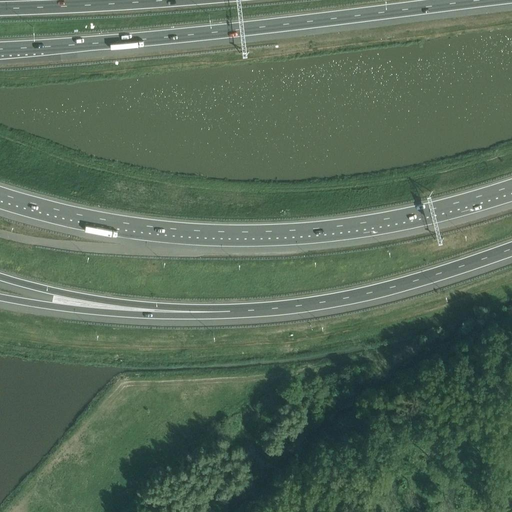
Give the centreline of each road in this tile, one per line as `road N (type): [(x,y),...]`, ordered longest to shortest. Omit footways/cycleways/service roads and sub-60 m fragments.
road 1 (motorway): [(0,196),(125,227),(273,236),(399,221),(511,188)]
road 2 (motorway): [(0,51),(480,0)]
road 3 (motorway): [(246,315),(402,286),(511,251)]
road 4 (motorway): [(0,277),(125,305),(246,315)]
road 5 (motorway): [(0,297),(108,314),(246,315)]
road 6 (motorway): [(133,0),(0,5)]
